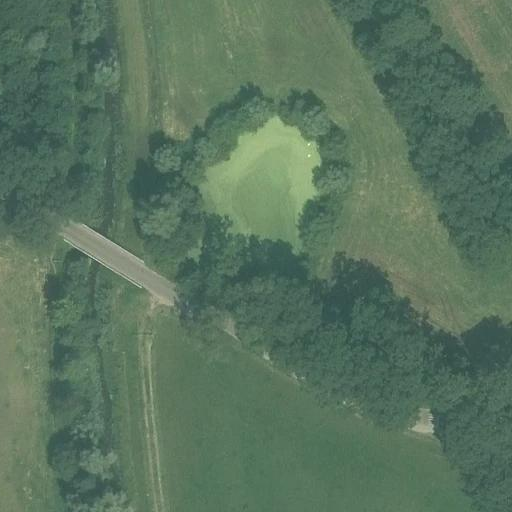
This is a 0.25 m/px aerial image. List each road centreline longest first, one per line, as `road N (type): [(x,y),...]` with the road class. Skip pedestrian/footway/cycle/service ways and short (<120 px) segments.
road 1 (tertiary): [(511,411),(453,423),(354,397),(0,188)]
road 2 (track): [(151,282),(142,340),(158,511)]
